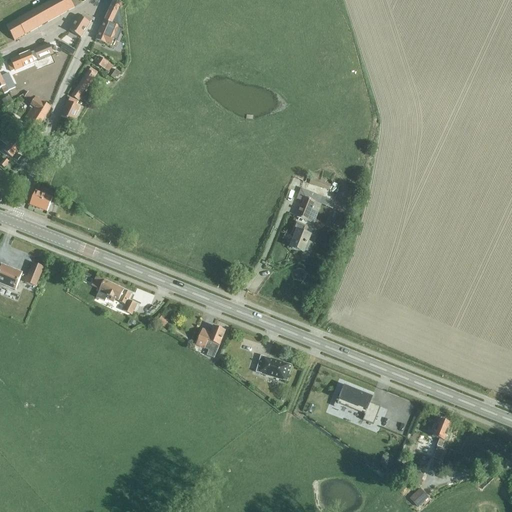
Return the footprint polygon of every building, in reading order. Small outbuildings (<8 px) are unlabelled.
[(14,41),(74,8),(69,0),(53,0),(6,26),(14,41)] [(104,22),(96,40),(110,46),(113,39),(116,40),(118,41),(122,30),(120,11),(120,9),(121,4),(113,1),(104,22)] [(78,17),(69,31),(80,38),(91,21),(83,16),(81,18),(78,17)] [(11,63),(7,65),(10,72),(14,71),(15,71),(34,63),(33,62),(37,60),(38,61),(53,55),(49,44),(33,50),(34,52),(30,53),(29,52),(10,60),(11,63)] [(63,44),(60,48),(72,55),(75,51),(63,44)] [(108,72),(112,66),(98,57),(94,64),(108,72)] [(76,88),(70,96),(78,101),(79,100),(82,102),(86,97),(83,95),(84,93),(95,76),(97,73),(90,68),(88,71),(76,88)] [(8,73),(1,76),(8,91),(15,88),(8,73)] [(37,129),(51,108),(27,93),(24,98),(32,103),(29,107),(31,109),(23,121),(37,129)] [(9,97),(1,101),(4,106),(12,102),(9,97)] [(68,102),(60,117),(72,123),(80,107),(76,106),(77,103),(69,99),(68,102)] [(13,140),(6,133),(4,132),(0,137),(0,139),(3,142),(8,146),(4,151),(12,158),(21,147),(13,140)] [(311,178),(309,184),(328,191),(330,186),(311,178)] [(300,189),(296,199),(303,202),(296,218),(307,222),(313,225),(319,210),(321,206),(332,211),(335,203),(323,199),(307,192),(300,189)] [(46,212),(52,198),(35,192),(30,205),(46,212)] [(55,194),(51,204),(58,207),(62,197),(55,194)] [(310,236),(302,233),(304,227),(296,224),(292,234),(295,235),(290,248),(303,253),(304,251),(309,253),(312,245),(307,243),(310,236)] [(1,266),(0,269),(0,285),(15,291),(22,274),(1,266)] [(36,288),(38,281),(27,277),(25,283),(36,288)] [(95,277),(93,282),(101,286),(99,291),(95,299),(103,303),(106,296),(111,298),(110,301),(113,303),(115,300),(125,305),(122,311),(132,316),(137,305),(127,301),(131,294),(95,277)] [(161,316),(156,324),(164,329),(169,321),(161,316)] [(206,356),(214,359),(219,346),(225,332),(213,327),(210,333),(202,330),(195,346),(209,351),(206,356)] [(287,382),(292,366),(260,356),(255,373),(287,382)] [(369,403),(372,398),(359,392),(359,393),(357,392),(357,391),(344,386),(337,404),(338,404),(338,403),(364,414),(363,415),(364,415),(362,421),(373,425),(380,407),(369,403)] [(386,431),(398,424),(393,414),(380,421),(386,431)] [(447,435),(451,424),(446,422),(446,421),(441,419),(440,420),(439,420),(435,430),(433,429),(431,435),(432,435),(432,437),(439,440),(437,446),(438,447),(433,458),(440,461),(445,449),(443,448),(449,435),(447,435)] [(382,457),(380,462),(386,465),(388,459),(382,457)] [(410,481),(420,484),(423,476),(413,473),(410,481)] [(409,499),(417,508),(427,498),(419,489),(409,499)]
